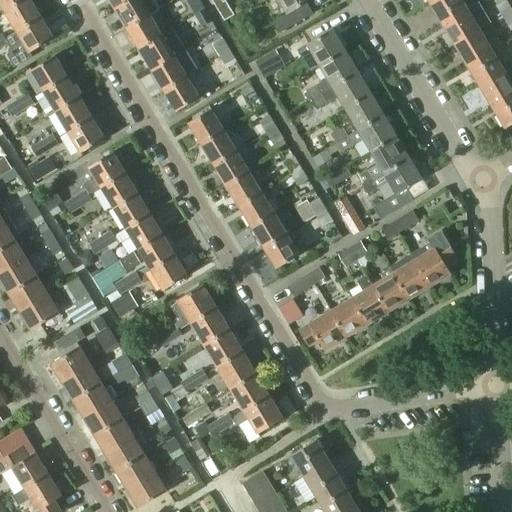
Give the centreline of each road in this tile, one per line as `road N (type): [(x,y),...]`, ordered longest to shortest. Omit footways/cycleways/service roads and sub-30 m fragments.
road 1 (residential): [(76,0),(327,404),(349,408),(495,388)]
road 2 (residential): [(495,388),(489,208),(476,179)]
road 3 (residential): [(476,179),(365,0)]
road 4 (residential): [(0,336),(106,511)]
road 5 (residential): [(503,511),(495,388)]
